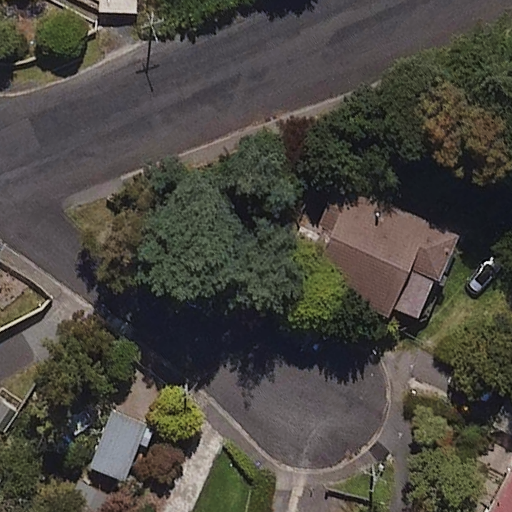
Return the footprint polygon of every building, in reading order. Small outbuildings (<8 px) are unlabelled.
[(136,0),(99,0),(99,10),(136,11),(136,0)] [(300,222),(280,262),(386,316),(390,309),(416,322),(458,238),(337,177),(312,228),(300,222)] [(511,343),(511,285),(501,282),(511,258),(485,246),(454,319),(511,343)] [(144,418),(105,405),(84,468),(123,481),(144,418)] [(511,511),(511,462),(485,511),(511,511)]
